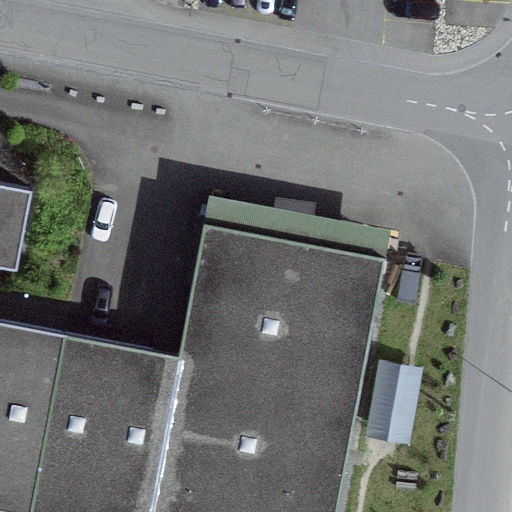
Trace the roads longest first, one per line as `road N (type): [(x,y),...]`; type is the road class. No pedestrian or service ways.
road 1 (residential): [(0,28),(412,101),(511,127)]
road 2 (residential): [(483,511),(511,189)]
